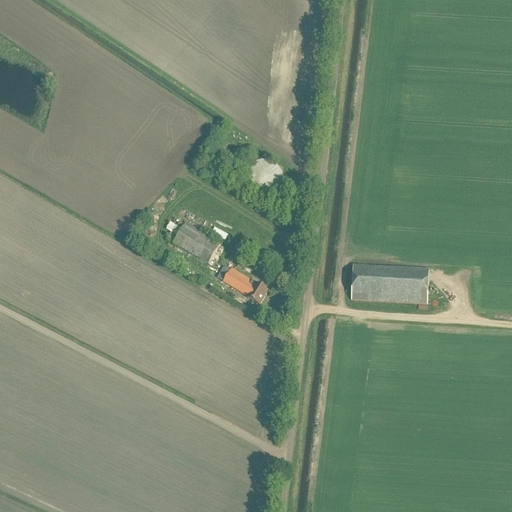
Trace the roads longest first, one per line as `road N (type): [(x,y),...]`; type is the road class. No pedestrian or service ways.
road 1 (unclassified): [(281,511),(342,0)]
road 2 (track): [(288,455),(0,307)]
